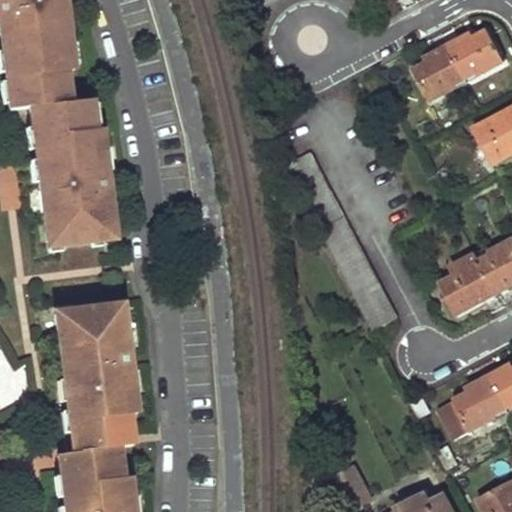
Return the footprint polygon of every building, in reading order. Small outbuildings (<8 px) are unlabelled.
[(0,0),(0,46),(8,112),(28,109),(42,218),(48,217),(52,248),(104,241),(103,227),(110,226),(106,193),(103,194),(103,193),(105,190),(104,183),(101,180),(101,179),(104,179),(95,101),(67,105),(65,89),(73,88),(68,47),(67,42),(73,41),(69,9),(63,10),(61,0),(0,0)] [(248,0),(257,15),(269,9),(263,0),(248,0)] [(263,0),(269,9),(280,3),(277,0),(263,0)] [(449,50),(467,84),(504,65),(487,35),(473,42),(472,38),(449,50)] [(467,84),(449,50),(428,60),(431,66),(416,73),(432,103),(467,84)] [(511,113),(475,133),(494,167),(511,157),(511,113)] [(283,167),(290,180),(315,166),(308,152),(283,167)] [(315,166),(290,180),(296,192),(322,178),(315,166)] [(322,178),(296,192),(301,201),(304,205),(329,192),(322,178)] [(329,192),(304,205),(310,216),(335,203),(329,192)] [(304,205),(301,201),(288,208),(306,243),(320,236),(319,234),(316,229),(310,216),(304,205)] [(335,203),(310,216),(316,229),(341,214),(335,203)] [(344,219),(341,214),(316,229),(319,234),(344,219)] [(48,217),(42,218),(46,249),(52,248),(48,217)] [(320,236),(325,245),(350,231),(344,219),(319,234),(320,236)] [(110,226),(103,227),(104,241),(112,240),(110,226)] [(325,245),(332,257),(357,244),(350,231),(325,245)] [(332,257),(338,270),(363,256),(357,244),(332,257)] [(511,244),(479,264),(496,295),(511,286),(511,244)] [(338,270),(345,282),(370,269),(363,256),(338,270)] [(479,264),(476,258),(451,272),(455,280),(442,288),(454,312),(472,303),(474,307),(496,295),(479,264)] [(345,282),(352,295),(377,281),(370,269),(345,282)] [(352,295),(358,306),(383,292),(377,281),(352,295)] [(383,292),(358,306),(364,318),(389,304),(383,292)] [(474,307),(472,303),(454,312),(457,316),(474,307)] [(389,304),(364,318),(372,332),(397,318),(389,304)] [(120,307),(54,315),(69,439),(75,439),(78,454),(65,456),(56,457),(63,511),(130,511),(125,464),(117,465),(115,450),(123,449),(130,447),(128,432),(136,431),(128,369),(125,369),(127,361),(123,355),(126,354),(120,307)] [(511,370),(491,380),(510,417),(511,415),(511,370)] [(456,444),(510,417),(491,380),(470,392),(472,397),(440,413),(456,444)] [(69,439),(63,440),(65,456),(78,454),(75,439),(69,439)] [(123,449),(115,450),(117,465),(125,464),(123,449)] [(349,470),(329,480),(346,510),(366,500),(349,470)] [(511,511),(511,484),(478,504),(482,511),(511,511)] [(396,511),(449,511),(441,496),(426,505),(422,498),(397,511),(396,511)]
